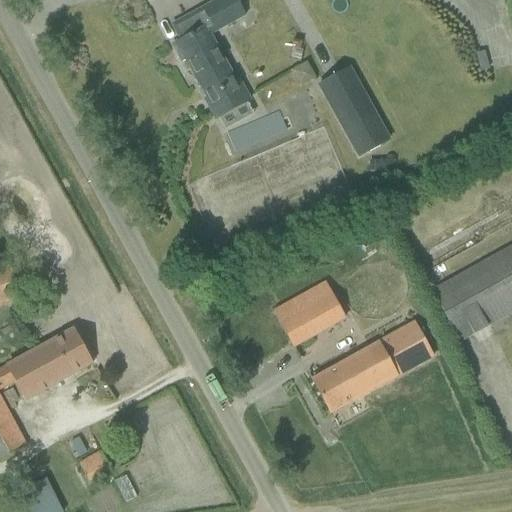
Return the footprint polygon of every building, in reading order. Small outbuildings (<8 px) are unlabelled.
[(216,120),(250,101),(239,83),(236,84),(209,36),(244,16),(235,0),(219,0),(172,26),(180,41),(173,45),(182,63),(186,60),(207,99),(205,100),(216,120)] [(357,159),(390,141),(350,68),(317,86),(357,159)] [(511,312),(511,246),(431,292),(459,342),(511,312)] [(0,271),(0,303),(20,296),(10,268),(0,271)] [(345,319),(325,283),(274,313),(293,347),(345,319)] [(311,381),(330,414),(433,357),(414,324),(311,381)] [(24,401),(91,364),(73,331),(0,370),(0,458),(25,445),(0,399),(0,389),(14,382),(24,401)] [(79,466),(89,484),(111,471),(101,453),(79,466)] [(61,511),(45,480),(19,493),(28,511),(61,511)]
